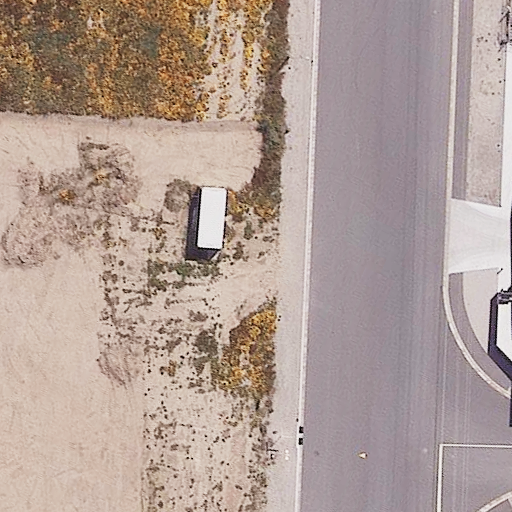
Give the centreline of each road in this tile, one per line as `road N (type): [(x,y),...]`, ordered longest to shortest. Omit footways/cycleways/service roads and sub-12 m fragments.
road 1 (residential): [(382,0),(369,443)]
road 2 (residential): [(369,443),(511,447)]
